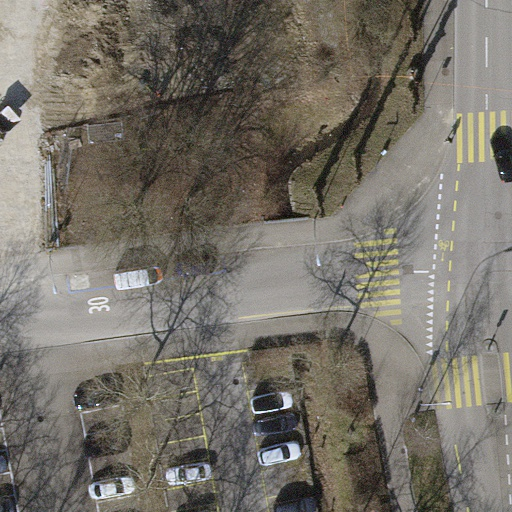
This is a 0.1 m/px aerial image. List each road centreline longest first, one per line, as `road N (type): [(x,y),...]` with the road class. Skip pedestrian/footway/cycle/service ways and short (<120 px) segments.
road 1 (residential): [(0,315),(210,290),(487,271)]
road 2 (residential): [(487,271),(488,0)]
road 3 (residential): [(506,511),(487,271)]
